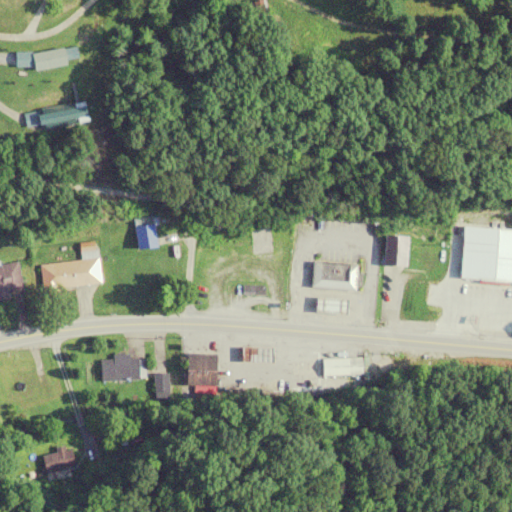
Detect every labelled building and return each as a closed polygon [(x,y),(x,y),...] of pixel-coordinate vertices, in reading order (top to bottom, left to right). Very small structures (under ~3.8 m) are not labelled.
[(251,2),(254,17),(262,16),(260,1),(251,2)] [(65,65),(62,48),(30,54),(34,71),(65,65)] [(41,130),(86,121),(83,106),(37,115),(41,130)] [(154,248),(153,218),(134,219),(135,249),(154,248)] [(271,251),(269,227),(249,229),(251,252),(271,251)] [(405,266),(406,237),(384,236),(383,266),(405,266)] [(99,286),(95,243),(78,245),(79,261),(39,265),(41,292),(99,286)] [(0,296),(22,293),(17,263),(0,265),(0,296)] [(312,289),(356,289),(357,265),(312,264),(312,289)] [(263,287),(241,287),(241,295),(263,295),(263,287)] [(426,319),(452,319),(452,287),(426,287),(426,319)] [(315,313),(346,313),(346,299),(315,299),(315,313)] [(511,303),(501,303),(501,299),(458,299),(458,320),(511,320),(511,303)] [(98,358),(99,382),(143,380),(142,359),(127,360),(127,356),(98,358)] [(213,356),(186,356),(186,388),(213,388),(213,356)] [(360,359),(321,359),(321,375),(360,375),(360,359)] [(18,401),(49,393),(44,369),(13,376),(18,401)] [(167,374),(153,374),(153,401),(167,401),(167,374)] [(51,453),(51,470),(69,470),(69,453),(51,453)]
